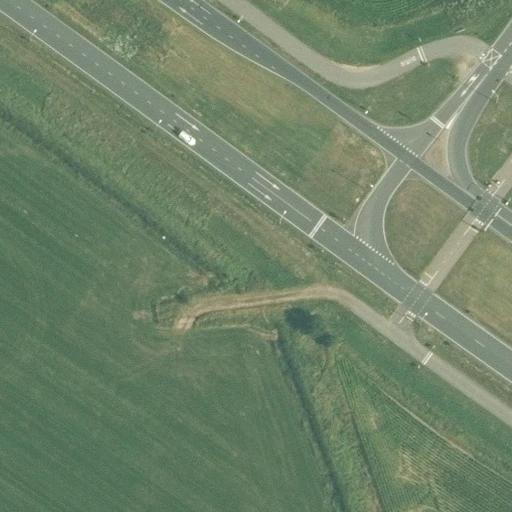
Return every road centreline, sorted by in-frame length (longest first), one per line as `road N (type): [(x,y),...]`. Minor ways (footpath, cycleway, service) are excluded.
road 1 (primary): [(4,0),(366,263)]
road 2 (unclassified): [(494,65),(472,49),(449,47),(366,82),(343,80),(224,0)]
road 3 (primary): [(409,160),(179,0)]
road 4 (tertiary): [(477,210),(455,155),(494,65)]
road 5 (unclassified): [(393,332),(511,420)]
road 6 (tertiary): [(494,65),(409,160)]
